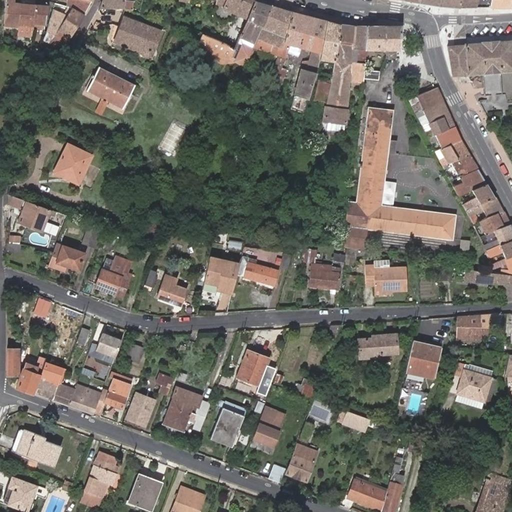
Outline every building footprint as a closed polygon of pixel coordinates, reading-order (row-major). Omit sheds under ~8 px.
[(7,0),(6,28),(17,29),(17,4),(11,4),(11,0),(7,0)] [(85,0),(63,0),(64,1),(67,2),(65,8),(77,15),(85,2),(85,0)] [(117,0),(99,0),(96,7),(128,14),(130,5),(117,0)] [(238,38),(254,1),(254,0),(227,0),(226,2),(225,2),(219,2),(209,0),(208,0),(176,0),(177,1),(224,7),(237,13),(223,44),(233,48),(238,38)] [(440,0),(439,5),(462,8),(475,8),(476,0),(440,0)] [(511,8),(511,0),(489,0),(488,6),(498,8),(511,8)] [(252,44),(255,35),(269,5),(254,1),(238,38),(252,44)] [(17,4),(17,29),(24,29),(25,4),(17,4)] [(25,4),(24,29),(32,29),(33,5),(25,4)] [(53,4),(49,15),(59,20),(71,27),(77,15),(65,8),(53,4)] [(33,5),(32,29),(36,29),(36,24),(43,25),(46,5),(33,5)] [(269,5),(255,35),(282,44),(291,12),(277,7),(269,5)] [(307,16),(291,12),(282,44),(288,45),(285,51),(290,52),(292,46),(309,50),(302,70),(297,68),(288,94),(302,99),(316,59),(326,20),(307,16)] [(64,38),(71,27),(59,20),(53,32),(64,38)] [(340,24),(326,20),(316,59),(319,60),(309,101),(322,105),(340,24)] [(131,49),(149,55),(155,33),(119,22),(111,48),(130,53),(131,49)] [(353,25),(340,24),(322,105),(319,119),(343,122),(347,86),(353,25)] [(347,86),(359,88),(360,79),(362,69),(364,49),(366,26),(353,25),(347,86)] [(366,26),(364,49),(385,50),(398,50),(399,27),(366,26)] [(201,35),(177,28),(175,35),(198,42),(201,35)] [(59,47),(64,38),(53,32),(47,42),(59,47)] [(223,44),(201,35),(198,42),(194,52),(219,62),(222,55),(229,58),(233,48),(223,44)] [(446,46),(451,75),(481,74),(482,95),(484,95),(484,100),(488,100),(488,95),(500,95),(499,80),(502,81),(501,73),(511,72),(511,40),(463,43),(463,45),(446,46)] [(288,45),(282,44),(266,87),(272,89),(285,51),(288,45)] [(147,59),(149,55),(131,49),(130,53),(147,59)] [(387,57),(397,58),(398,50),(385,50),(385,57),(387,57)] [(37,63),(46,68),(50,60),(42,56),(37,63)] [(316,59),(302,99),(309,101),(319,60),(316,59)] [(134,83),(124,78),(97,67),(88,89),(103,96),(109,100),(125,105),(134,83)] [(362,69),(360,79),(367,79),(378,80),(379,71),(362,69)] [(435,88),(407,101),(410,106),(421,101),(424,109),(441,101),(435,88)] [(217,97),(210,94),(208,100),(214,103),(217,97)] [(109,100),(103,96),(94,112),(102,114),(109,100)] [(448,114),(441,101),(424,109),(431,123),(448,114)] [(361,203),(351,202),(345,247),(368,250),(371,229),(456,239),(459,214),(384,206),(390,153),(391,139),(395,110),(372,107),(361,203)] [(424,109),(414,114),(421,127),(428,124),(431,123),(424,109)] [(453,126),(448,114),(431,123),(436,134),(453,126)] [(425,135),(427,139),(436,134),(431,123),(428,124),(432,132),(425,135)] [(459,140),(453,126),(436,134),(440,141),(443,148),(459,140)] [(440,141),(436,134),(427,139),(431,145),(440,141)] [(391,139),(390,153),(397,153),(398,140),(391,139)] [(468,155),(459,140),(443,148),(434,152),(442,167),(447,165),(450,163),(468,155)] [(97,159),(75,147),(60,175),(81,187),(97,159)] [(476,170),(468,155),(450,163),(458,179),(476,170)] [(453,187),(458,197),(471,190),(485,184),(476,170),(458,179),(460,183),(453,187)] [(463,206),(465,212),(493,198),(485,184),(471,190),(476,200),(463,206)] [(22,198),(8,193),(7,202),(19,207),(22,198)] [(48,208),(22,198),(19,207),(22,208),(20,214),(23,215),(20,223),(39,230),(48,208)] [(465,212),(468,217),(473,214),(481,211),(486,220),(502,212),(495,198),(493,198),(465,212)] [(508,225),(502,212),(486,220),(478,224),(481,230),(484,236),(492,233),(508,225)] [(468,217),(473,226),(478,224),(473,214),(468,217)] [(485,248),(487,253),(511,240),(511,233),(511,232),(508,225),(492,233),(497,242),(485,248)] [(86,226),(84,231),(98,237),(100,231),(86,226)] [(145,226),(140,240),(150,244),(156,231),(145,226)] [(98,237),(84,231),(80,243),(94,248),(98,237)] [(114,240),(105,237),(102,245),(111,249),(114,240)] [(511,240),(487,253),(490,259),(502,254),(505,260),(511,256),(511,240)] [(17,243),(6,243),(6,251),(17,251),(17,243)] [(55,243),(52,250),(47,265),(65,271),(66,266),(77,270),(84,253),(55,243)] [(139,247),(128,243),(125,252),(136,256),(139,247)] [(288,254),(280,252),(277,266),(284,267),(288,254)] [(121,270),(126,257),(115,253),(112,260),(107,258),(103,269),(101,268),(95,286),(122,296),(126,285),(116,281),(117,278),(127,282),(130,273),(121,270)] [(245,262),(255,264),(256,258),(241,254),(239,262),(238,262),(236,276),(241,277),(245,262)] [(239,262),(208,255),(202,280),(216,284),(215,288),(232,292),(238,262),(239,262)] [(493,265),(496,269),(499,267),(500,270),(507,267),(509,272),(502,271),(501,274),(511,275),(511,256),(505,260),(493,265)] [(385,261),(371,262),(372,267),(372,270),(386,269),(385,261)] [(255,264),(245,262),(241,277),(273,284),(277,269),(255,264)] [(327,263),(310,262),(308,285),(339,287),(340,267),(330,267),(330,270),(326,270),(327,263)] [(452,268),(442,266),(440,279),(450,280),(452,268)] [(404,289),(404,269),(386,269),(372,270),(372,267),(364,267),(364,286),(372,286),(372,290),(404,289)] [(511,275),(501,274),(465,269),(464,282),(498,285),(499,285),(502,285),(509,285),(511,301),(511,300),(511,275)] [(156,272),(149,270),(145,281),(152,284),(156,272)] [(171,278),(160,274),(152,296),(176,303),(181,287),(168,283),(171,278)] [(504,302),(511,301),(509,285),(502,285),(503,288),(504,302)] [(211,313),(227,313),(229,302),(226,302),(222,301),(223,296),(216,295),(211,313)] [(39,333),(46,313),(49,307),(42,304),(31,330),(39,333)] [(64,320),(46,313),(39,333),(53,339),(55,340),(64,320)] [(498,315),(453,317),(451,330),(452,341),(481,340),(481,334),(487,334),(487,328),(498,327),(498,315)] [(325,339),(333,342),(339,325),(330,325),(325,339)] [(87,329),(79,326),(73,340),(81,343),(87,329)] [(114,356),(121,340),(101,333),(95,349),(114,356)] [(373,337),(356,339),(357,358),(381,356),(381,353),(395,353),(394,334),(373,335),(373,337)] [(145,347),(131,342),(126,357),(139,363),(145,347)] [(406,357),(403,372),(431,378),(437,348),(410,342),(406,357)] [(19,348),(8,347),(6,373),(18,374),(19,348)] [(244,347),(242,352),(264,359),(266,354),(244,347)] [(264,359),(242,352),(233,378),(255,385),(264,359)] [(25,363),(16,385),(32,391),(44,360),(39,358),(37,362),(35,367),(25,363)] [(27,358),(25,363),(35,367),(37,362),(27,358)] [(44,360),(32,391),(51,397),(57,382),(61,371),(54,367),(49,378),(41,375),(47,361),(44,360)] [(496,380),(496,377),(468,371),(469,367),(471,367),(472,365),(472,362),(465,360),(464,365),(462,365),(458,378),(466,380),(462,396),(489,402),(490,402),(492,397),(496,380)] [(469,367),(468,371),(496,377),(498,371),(472,365),(471,367),(469,367)] [(109,390),(103,388),(101,393),(95,409),(101,412),(105,403),(123,409),(131,386),(125,383),(128,377),(109,370),(107,376),(114,378),(109,390)] [(159,391),(167,394),(172,379),(164,376),(165,375),(158,373),(155,381),(161,384),(159,391)] [(303,381),(316,386),(319,378),(306,373),(303,381)] [(151,377),(144,374),(139,387),(146,390),(151,377)] [(298,392),(303,381),(299,379),(294,391),(298,392)] [(501,381),(496,380),(492,397),(497,398),(501,381)] [(298,392),(312,398),(316,386),(303,381),(298,392)] [(51,397),(69,404),(74,388),(57,382),(51,397)] [(95,409),(101,393),(76,384),(74,388),(69,404),(93,413),(95,409)] [(188,419),(193,421),(192,426),(198,428),(207,402),(201,400),(203,395),(176,385),(162,422),(184,430),(188,419)] [(154,400),(136,393),(127,419),(145,426),(154,400)] [(461,402),(487,409),(489,402),(462,396),(461,402)] [(258,425),(269,429),(273,417),(269,416),(274,400),(267,397),(257,424),(258,425)] [(209,433),(232,441),(244,408),(215,398),(211,410),(217,412),(209,433)] [(288,405),(277,400),(275,406),(286,410),(288,405)] [(345,410),(369,419),(372,414),(347,404),(345,410)] [(345,410),(339,408),(334,420),(340,422),(345,410)] [(371,420),(369,419),(345,410),(340,422),(366,432),(371,420)] [(313,425),(305,422),(298,440),(306,443),(313,425)] [(278,432),(269,429),(258,425),(253,439),(273,447),(278,432)] [(27,429),(18,453),(55,467),(63,445),(47,439),(47,437),(27,429)] [(230,446),(232,441),(209,433),(208,438),(230,446)] [(193,437),(188,435),(185,444),(190,446),(193,437)] [(421,456),(426,443),(417,440),(413,452),(421,456)] [(285,474),(306,482),(317,451),(302,446),(303,446),(297,443),(285,474)] [(112,453),(98,448),(96,455),(82,490),(101,497),(107,481),(112,483),(116,471),(111,469),(114,462),(109,460),(112,453)] [(401,457),(382,509),(389,511),(395,511),(408,477),(402,474),(408,459),(401,457)] [(268,478),(280,483),(286,468),(273,463),(268,478)] [(501,511),(511,483),(511,480),(490,472),(475,511),(501,511)] [(149,511),(159,482),(136,474),(125,503),(149,511)] [(15,492),(10,506),(27,511),(30,511),(39,486),(14,477),(9,490),(15,492)] [(382,509),(387,490),(354,477),(349,491),(355,493),(353,499),(381,509),(382,509)] [(197,511),(204,496),(180,487),(170,511),(197,511)] [(8,505),(10,506),(15,492),(9,490),(5,500),(8,505)] [(97,505),(101,497),(82,490),(79,499),(97,505)]
